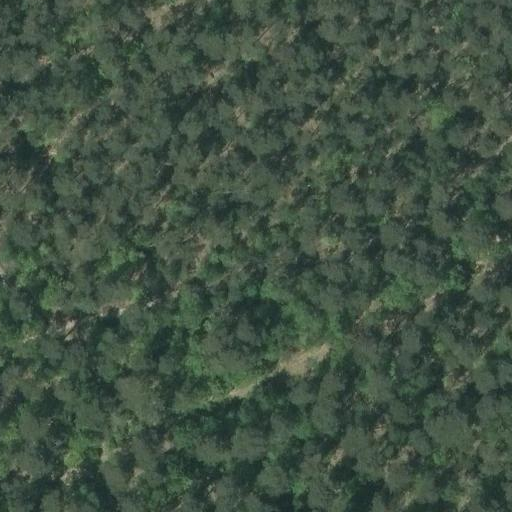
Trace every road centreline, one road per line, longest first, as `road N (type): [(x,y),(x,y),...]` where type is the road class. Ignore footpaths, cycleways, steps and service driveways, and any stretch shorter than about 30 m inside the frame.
road 1 (track): [(0,272),(159,435),(511,266)]
road 2 (unknown): [(511,139),(457,188),(376,241),(0,348)]
road 3 (track): [(230,511),(159,435),(56,475),(0,478)]
